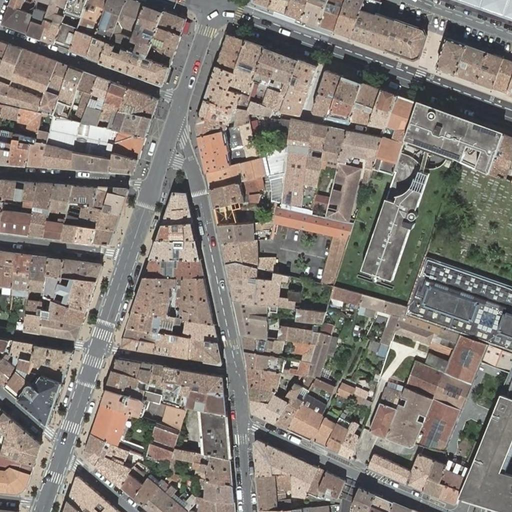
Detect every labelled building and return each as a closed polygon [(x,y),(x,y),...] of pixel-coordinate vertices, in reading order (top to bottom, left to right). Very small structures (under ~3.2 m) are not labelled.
[(28,34),(42,39),(49,19),(47,18),(53,0),(37,0),(33,14),(22,9),(9,5),(2,23),(3,25),(28,34)] [(11,0),(9,5),(22,9),(25,0),(11,0)] [(25,0),(22,9),(33,14),(37,0),(25,0)] [(62,24),(70,0),(53,0),(47,18),(49,19),(62,24)] [(71,50),(83,17),(88,0),(70,0),(62,24),(55,44),(71,50)] [(88,0),(83,17),(101,24),(109,0),(88,0)] [(96,36),(110,42),(111,42),(127,0),(109,0),(101,24),(96,36)] [(138,0),(127,0),(111,42),(130,49),(147,3),(138,0)] [(272,0),(270,7),(288,13),(292,0),(272,0)] [(300,17),(304,19),(310,0),(292,0),(288,13),(300,17)] [(310,0),(304,19),(320,25),(328,0),(310,0)] [(328,0),(320,25),(336,31),(346,0),(328,0)] [(346,0),(336,31),(352,36),(361,9),(364,0),(346,0)] [(352,36),(367,42),(377,14),(377,12),(378,12),(381,3),(381,2),(375,0),(364,0),(361,9),(352,36)] [(511,0),(459,0),(482,8),(504,16),(511,18),(511,0)] [(147,3),(130,49),(148,56),(154,42),(153,41),(159,26),(165,10),(147,3)] [(165,10),(159,26),(181,34),(186,19),(186,17),(165,10)] [(367,42),(386,49),(396,19),(378,12),(377,12),(377,14),(367,42)] [(71,50),(89,56),(96,36),(101,24),(83,17),(71,50)] [(42,39),(55,44),(62,24),(49,19),(42,39)] [(396,19),(386,49),(415,59),(421,56),(427,35),(425,29),(396,19)] [(153,41),(154,42),(176,50),(181,34),(159,26),(153,41)] [(236,72),(247,40),(229,33),(228,33),(228,34),(217,66),(236,72)] [(89,56),(102,61),(110,42),(96,36),(89,56)] [(456,74),(467,44),(449,38),(448,39),(438,67),(439,68),(456,74)] [(0,102),(4,103),(5,103),(21,107),(39,111),(43,98),(10,86),(12,79),(46,91),(47,91),(58,61),(23,48),(10,44),(0,40),(0,102)] [(256,78),(266,46),(247,40),(236,72),(232,84),(252,90),(255,81),(256,78)] [(110,42),(102,61),(163,84),(165,83),(171,66),(148,56),(130,49),(111,42),(110,42)] [(148,56),(171,66),(176,50),(154,42),(148,56)] [(488,52),(467,44),(456,74),(477,81),(488,52)] [(272,76),(280,51),(266,46),(256,78),(255,81),(252,90),(250,96),(248,99),(252,100),(263,104),(268,88),(269,85),(272,78),(272,76)] [(278,109),(282,110),(287,94),(292,83),(300,59),(280,51),(272,76),(286,81),(282,92),(268,88),(263,104),(267,105),(278,109)] [(505,58),(488,52),(477,81),(494,88),(505,58)] [(511,83),(511,60),(505,58),(494,88),(508,93),(511,83)] [(300,80),(312,84),(319,65),(300,59),(292,83),(298,84),(300,80)] [(43,98),(39,111),(43,112),(54,115),(55,111),(56,108),(59,101),(71,66),(58,61),(47,91),(46,91),(43,98)] [(85,71),(71,66),(59,101),(66,104),(72,107),(73,105),(79,88),(85,71)] [(230,89),(232,84),(236,72),(217,66),(212,83),(230,89)] [(337,98),(344,75),(329,70),(329,69),(328,69),(327,70),(326,71),(319,92),(337,98)] [(70,114),(68,118),(83,121),(99,76),(85,71),(79,88),(84,91),(79,107),(73,105),(72,107),(70,114)] [(331,116),(350,120),(363,82),(344,75),(337,98),(331,116)] [(114,82),(99,76),(83,121),(88,122),(99,125),(107,98),(108,99),(114,82)] [(282,110),(292,114),(301,115),(309,92),(312,84),(300,80),(298,84),(292,83),(287,94),(282,110)] [(129,87),(114,82),(108,99),(107,98),(99,125),(115,128),(120,110),(123,104),(129,87)] [(350,120),(370,124),(382,89),(363,82),(350,120)] [(237,107),(242,93),(230,89),(212,83),(206,99),(223,105),(235,107),(237,107)] [(242,93),(250,96),(252,90),(232,84),(230,89),(242,93)] [(158,98),(129,87),(123,104),(120,110),(153,117),(159,100),(158,98)] [(387,127),(398,95),(382,89),(370,124),(387,127)] [(315,113),(331,116),(337,98),(319,92),(313,110),(315,113)] [(374,167),(394,173),(395,170),(401,152),(406,138),(417,102),(398,95),(387,127),(384,136),(374,167)] [(227,128),(235,126),(240,125),(251,121),(248,110),(244,109),(238,108),(237,107),(235,107),(223,105),(206,99),(197,124),(200,135),(225,129),(227,128)] [(248,110),(252,100),(248,99),(244,109),(248,110)] [(265,112),(267,105),(263,104),(252,100),(248,110),(265,112)] [(64,111),(66,104),(59,101),(56,108),(64,111)] [(406,138),(421,144),(434,108),(417,102),(406,138)] [(5,103),(2,112),(0,116),(19,120),(21,107),(5,103)] [(39,111),(21,107),(19,120),(31,123),(29,136),(16,133),(14,143),(11,164),(28,165),(32,142),(32,143),(37,144),(40,130),(43,112),(39,111)] [(55,111),(54,115),(68,118),(70,114),(64,111),(56,108),(55,111)] [(449,155),(460,159),(461,155),(463,151),(472,124),(473,122),(461,118),(460,117),(444,112),(434,108),(421,144),(427,146),(437,150),(449,155)] [(277,113),(290,117),(292,114),(282,110),(278,109),(277,113)] [(120,110),(115,128),(147,135),(153,117),(120,110)] [(68,118),(54,115),(48,144),(77,151),(81,152),(114,158),(115,152),(139,158),(147,135),(115,128),(99,125),(88,122),(83,121),(68,118)] [(302,207),(313,122),(290,117),(287,138),(285,150),(289,150),(282,203),(302,207)] [(240,125),(235,126),(227,128),(225,129),(200,135),(207,172),(232,165),(241,163),(245,162),(248,161),(259,158),(255,137),(251,121),(240,125)] [(318,184),(324,157),(331,126),(313,122),(302,207),(302,208),(313,210),(318,184)] [(502,135),(472,124),(463,151),(461,155),(460,159),(463,160),(469,144),(483,149),(477,166),(491,172),(495,162),(496,159),(506,134),(503,133),(502,135)] [(324,157),(340,160),(343,146),(344,146),(349,129),(331,126),(324,157)] [(0,140),(14,143),(16,133),(0,129),(0,140)] [(369,180),(374,167),(384,136),(349,129),(344,146),(343,146),(340,160),(347,161),(348,156),(352,155),(367,157),(368,161),(363,178),(369,180)] [(32,143),(28,165),(43,166),(48,144),(50,132),(40,130),(37,144),(32,143)] [(506,178),(511,162),(511,136),(506,134),(496,159),(495,162),(491,172),(506,178)] [(14,143),(0,140),(0,163),(11,164),(14,143)] [(48,144),(43,166),(72,168),(77,151),(48,144)] [(81,152),(77,151),(72,168),(111,171),(114,158),(81,152)] [(135,172),(139,158),(115,152),(114,158),(111,171),(134,173),(135,172)] [(401,152),(395,170),(396,170),(370,245),(386,250),(410,178),(411,179),(417,162),(416,161),(415,160),(414,159),(414,158),(413,157),(412,157),(411,156),(410,156),(409,155),(408,155),(407,154),(406,154),(405,154),(405,153),(404,153),(403,153),(402,152),(401,152)] [(258,177),(263,176),(268,175),(263,157),(259,158),(248,161),(245,162),(247,169),(243,170),(241,163),(232,165),(207,172),(211,188),(235,182),(241,181),(258,177)] [(326,216),(350,222),(363,168),(339,162),(331,198),(327,213),(326,216)] [(417,162),(411,179),(410,178),(386,250),(370,245),(363,269),(377,274),(379,275),(394,280),(412,227),(414,228),(416,223),(412,222),(413,218),(415,219),(416,218),(417,218),(418,217),(418,216),(418,215),(418,214),(418,213),(417,212),(416,211),(430,174),(425,172),(426,168),(424,167),(423,167),(422,166),(421,165),(420,164),(419,163),(418,162),(417,162)] [(235,182),(211,188),(215,207),(230,203),(246,201),(244,193),(250,192),(251,201),(259,201),(261,194),(264,193),(263,190),(265,189),(263,176),(258,177),(241,181),(235,182)] [(0,197),(5,199),(6,197),(8,179),(0,178),(0,197)] [(35,200),(39,181),(8,179),(6,197),(25,199),(24,206),(34,208),(35,200)] [(49,215),(56,183),(39,181),(35,200),(34,208),(33,213),(29,235),(45,237),(48,220),(48,219),(49,215)] [(66,218),(70,202),(73,184),(56,183),(49,215),(64,218),(66,218)] [(89,205),(94,206),(99,186),(73,184),(70,202),(83,204),(89,205)] [(94,206),(104,209),(110,191),(112,187),(99,186),(94,206)] [(112,187),(110,191),(126,196),(128,189),(128,188),(112,187)] [(110,191),(104,209),(120,213),(126,196),(110,191)] [(168,210),(190,207),(187,192),(174,191),(168,210)] [(316,211),(327,213),(331,198),(319,195),(316,211)] [(230,203),(215,207),(219,225),(228,224),(236,224),(230,203)] [(120,213),(104,209),(94,206),(89,205),(83,204),(80,217),(67,214),(66,218),(65,222),(65,223),(81,225),(97,228),(115,230),(120,213)] [(324,283),(334,285),(345,250),(349,239),(354,223),(350,222),(326,216),(312,214),(302,211),(282,207),(278,206),(277,210),(275,222),(273,230),(271,238),(275,239),(278,223),(335,235),(329,256),(327,265),(323,279),(325,280),(324,283)] [(193,222),(190,207),(168,210),(164,224),(193,222)] [(4,210),(0,226),(0,230),(29,235),(33,213),(4,210)] [(65,222),(66,218),(64,218),(63,221),(48,219),(48,220),(45,237),(62,239),(65,223),(65,222)] [(180,239),(197,239),(193,222),(164,224),(159,239),(180,239)] [(81,225),(65,223),(62,239),(77,241),(81,225)] [(253,223),(236,224),(228,224),(219,225),(223,243),(232,241),(240,240),(255,239),(259,239),(271,239),(271,238),(273,230),(254,231),(253,223)] [(97,228),(81,225),(77,241),(93,243),(97,228)] [(110,244),(115,230),(97,228),(93,243),(108,245),(110,244)] [(176,258),(201,259),(197,239),(180,239),(159,239),(152,257),(176,258)] [(232,241),(223,243),(227,263),(238,261),(259,267),(260,267),(275,272),(276,272),(276,257),(259,257),(259,239),(255,239),(240,240),(232,241)] [(17,253),(1,251),(0,262),(0,285),(14,287),(15,270),(17,253)] [(34,255),(17,253),(15,270),(32,272),(34,255)] [(511,283),(426,254),(408,306),(405,314),(437,325),(461,334),(489,344),(511,352),(511,366),(510,371),(501,394),(511,398),(511,283)] [(50,257),(34,255),(32,272),(30,290),(46,292),(48,274),(50,257)] [(65,259),(50,257),(48,274),(63,276),(65,259)] [(146,276),(175,277),(175,271),(176,258),(152,257),(146,276)] [(180,277),(205,277),(201,259),(176,258),(175,271),(180,271),(180,277)] [(84,261),(65,259),(63,276),(82,279),(84,261)] [(101,263),(84,261),(82,279),(98,281),(102,265),(101,263)] [(238,261),(227,263),(230,276),(250,277),(274,279),(275,272),(260,267),(259,267),(238,261)] [(15,270),(14,287),(13,293),(29,295),(30,290),(32,272),(15,270)] [(283,274),(276,272),(275,272),(274,279),(250,277),(230,276),(235,300),(269,304),(276,305),(279,305),(296,307),(297,301),(291,300),(282,299),(279,299),(281,284),(282,284),(283,280),(289,281),(291,276),(283,274)] [(48,274),(46,292),(45,296),(87,310),(98,281),(82,279),(63,276),(48,274)] [(169,315),(175,316),(175,313),(169,312),(172,297),(172,289),(177,289),(178,285),(177,284),(178,277),(175,277),(146,276),(135,309),(163,314),(169,315)] [(182,297),(210,299),(205,277),(180,277),(178,277),(177,284),(183,284),(182,297)] [(342,299),(345,288),(341,287),(334,285),(331,296),(342,299)] [(402,314),(405,314),(408,306),(345,288),(342,299),(341,300),(393,314),(388,327),(387,327),(382,342),(390,345),(395,331),(402,314)] [(292,292),(291,300),(297,301),(300,301),(301,293),(292,292)] [(45,296),(45,297),(45,302),(43,316),(83,324),(87,310),(45,296)] [(191,320),(215,324),(210,299),(182,297),(176,297),(176,304),(182,304),(181,318),(191,320)] [(45,302),(29,300),(27,309),(25,330),(41,333),(43,316),(45,302)] [(269,304),(235,300),(242,334),(268,337),(269,337),(269,336),(279,337),(293,340),(317,343),(318,344),(321,332),(314,331),(282,326),(268,325),(269,307),(276,307),(276,305),(269,304)] [(19,310),(17,329),(25,330),(27,309),(21,308),(19,310)] [(324,322),(327,311),(300,308),(298,319),(324,322)] [(163,314),(135,309),(129,326),(158,332),(160,332),(173,334),(174,327),(174,322),(176,317),(176,316),(175,316),(169,315),(163,314)] [(455,348),(461,334),(437,325),(405,314),(402,314),(395,331),(431,343),(432,340),(434,333),(447,337),(444,344),(455,348)] [(78,338),(83,324),(43,316),(41,333),(77,339),(78,338)] [(207,339),(219,341),(215,324),(191,320),(187,336),(191,337),(207,339)] [(321,332),(331,335),(333,327),(323,324),(321,332)] [(157,342),(158,332),(129,326),(125,336),(143,339),(157,342)] [(156,352),(173,355),(175,334),(173,334),(160,332),(158,332),(157,342),(156,352)] [(331,335),(321,332),(318,344),(317,343),(311,363),(309,372),(309,373),(317,377),(320,379),(324,364),(327,355),(332,335),(331,335)] [(332,335),(327,355),(334,357),(340,334),(333,333),(332,335)] [(434,333),(432,340),(444,344),(447,337),(434,333)] [(189,358),(206,360),(207,339),(191,337),(187,336),(177,335),(175,334),(173,355),(189,358)] [(268,337),(242,334),(246,350),(287,358),(293,359),(294,354),(288,353),(290,342),(285,341),(285,340),(268,338),(268,337)] [(482,361),(489,344),(461,334),(455,348),(449,361),(445,371),(427,364),(417,360),(407,387),(433,398),(415,443),(445,451),(482,361)] [(156,352),(157,342),(143,339),(125,336),(122,346),(140,349),(156,352)] [(10,339),(0,337),(0,361),(5,356),(7,353),(10,339)] [(15,340),(10,339),(7,353),(11,356),(12,354),(16,355),(22,356),(34,359),(38,344),(15,340)] [(207,339),(206,360),(222,363),(223,362),(219,341),(207,339)] [(311,363),(317,343),(293,340),(293,344),(295,345),(294,351),(305,353),(303,361),(311,363)] [(73,350),(38,344),(34,359),(38,360),(68,367),(74,351),(73,350)] [(482,361),(510,371),(511,366),(511,352),(489,344),(482,361)] [(287,358),(246,350),(248,361),(248,365),(283,371),(284,372),(299,375),(300,370),(289,368),(285,367),(287,358)] [(5,356),(0,361),(0,381),(5,386),(18,368),(19,365),(22,356),(16,355),(14,364),(8,359),(11,356),(7,353),(5,356)] [(431,353),(427,364),(445,371),(449,361),(431,353)] [(18,368),(5,386),(19,398),(32,382),(39,373),(32,370),(38,360),(34,359),(22,356),(19,365),(18,368)] [(118,358),(114,369),(140,376),(144,362),(119,358),(118,358)] [(63,382),(68,367),(38,360),(32,370),(39,373),(63,382)] [(151,382),(156,364),(144,362),(140,376),(141,377),(151,382)] [(151,382),(175,390),(176,387),(168,384),(169,380),(165,379),(167,366),(156,364),(151,382)] [(324,364),(320,379),(327,382),(329,379),(333,370),(328,367),(328,365),(324,364)] [(283,371),(248,365),(251,399),(270,402),(275,393),(278,389),(283,371)] [(175,390),(190,395),(192,391),(193,387),(194,384),(196,370),(167,366),(165,379),(169,380),(177,381),(176,387),(175,390)] [(114,369),(108,387),(124,392),(134,395),(143,397),(150,399),(161,402),(169,405),(186,410),(188,405),(190,395),(175,390),(151,382),(141,377),(140,376),(114,369)] [(193,387),(226,394),(224,376),(224,375),(196,370),(194,384),(193,387)] [(59,394),(63,382),(39,373),(32,382),(19,398),(48,423),(50,423),(55,408),(59,394)] [(297,383),(300,378),(302,375),(299,375),(293,383),(295,385),(297,383)] [(320,379),(317,377),(314,383),(312,386),(316,387),(317,384),(322,386),(326,388),(331,391),(333,392),(336,386),(331,384),(327,382),(320,379)] [(297,383),(295,385),(287,395),(292,397),(289,401),(275,423),(288,429),(302,403),(303,401),(297,397),(303,387),(297,383)] [(339,388),(354,394),(356,389),(342,383),(339,388)] [(399,408),(405,391),(386,386),(381,402),(399,408)] [(108,387),(103,402),(130,412),(134,414),(139,415),(141,416),(143,408),(146,401),(143,397),(134,395),(124,392),(108,387)] [(190,395),(188,405),(200,408),(202,408),(228,414),(226,394),(193,387),(192,391),(190,395)] [(381,402),(370,430),(387,437),(411,446),(414,445),(415,443),(433,398),(407,387),(405,391),(399,408),(381,402)] [(352,399),(354,394),(339,388),(337,393),(352,399)] [(281,391),(278,389),(275,393),(270,402),(251,399),(252,411),(253,412),(275,423),(289,401),(278,395),(281,391)] [(374,397),(356,389),(354,394),(363,398),(372,401),(374,397)] [(307,394),(303,401),(302,403),(288,429),(311,440),(323,415),(327,405),(307,394)] [(360,403),(363,398),(354,394),(352,399),(360,403)] [(501,471),(511,444),(511,398),(501,394),(481,444),(474,462),(501,471)] [(370,407),(372,401),(363,398),(360,403),(370,407)] [(98,418),(92,433),(115,444),(118,445),(126,449),(130,451),(144,456),(147,457),(149,450),(125,440),(134,414),(130,412),(103,402),(98,418)] [(186,410),(169,405),(164,424),(181,430),(183,421),(186,410)] [(211,454),(232,459),(230,444),(230,437),(228,414),(202,408),(205,439),(205,446),(206,453),(211,454)] [(344,409),(341,417),(338,423),(326,447),(338,453),(349,430),(352,423),(344,419),(348,411),(344,409)] [(326,417),(314,441),(326,447),(338,423),(341,417),(329,410),(326,417)] [(5,412),(0,418),(0,430),(8,435),(2,455),(36,464),(43,444),(13,418),(5,412)] [(323,415),(311,440),(314,441),(326,417),(323,415)] [(349,430),(338,453),(352,459),(357,447),(361,436),(363,429),(359,427),(360,424),(353,421),(352,423),(349,430)] [(149,450),(147,457),(171,466),(176,447),(181,430),(164,424),(157,422),(149,450)] [(92,433),(87,448),(102,455),(108,458),(115,444),(92,433)] [(306,497),(319,467),(285,451),(259,439),(254,442),(257,475),(275,474),(293,473),(294,489),(294,495),(306,497)] [(476,441),(464,468),(470,470),(472,466),(474,462),(481,444),(476,441)] [(102,455),(97,466),(122,487),(131,469),(124,464),(130,451),(126,449),(118,445),(115,444),(108,458),(102,455)] [(176,447),(171,466),(169,471),(173,472),(174,472),(178,457),(195,460),(194,465),(208,468),(207,473),(196,470),(194,476),(196,477),(206,479),(207,479),(234,485),(232,459),(211,454),(206,453),(204,453),(176,447)] [(102,455),(87,448),(86,453),(87,457),(97,466),(102,455)] [(419,452),(413,470),(408,483),(424,490),(437,460),(419,452)] [(375,453),(369,466),(408,483),(413,470),(375,453)] [(36,464),(2,455),(0,454),(0,491),(17,493),(28,487),(32,473),(36,464)] [(147,457),(144,456),(140,462),(147,466),(152,469),(154,470),(155,470),(160,471),(169,471),(171,466),(147,457)] [(424,490),(441,497),(446,484),(441,481),(448,464),(437,460),(424,490)] [(441,497),(456,503),(459,497),(470,470),(464,468),(449,461),(448,464),(441,481),(446,484),(441,497)] [(511,511),(511,473),(501,471),(474,462),(472,466),(470,470),(459,497),(508,511),(511,511)] [(131,469),(122,487),(135,498),(146,481),(149,477),(135,465),(132,468),(131,469)] [(151,475),(154,470),(152,469),(147,466),(144,471),(151,475)] [(320,489),(327,471),(319,467),(306,497),(322,499),(329,500),(331,494),(320,489)] [(338,497),(346,480),(327,471),(320,489),(331,494),(338,497)] [(174,472),(173,472),(172,477),(169,476),(165,481),(161,487),(145,506),(151,511),(168,511),(178,501),(177,501),(180,498),(177,496),(175,494),(178,490),(172,485),(169,489),(166,486),(168,484),(171,479),(183,482),(185,475),(174,472)] [(275,474),(257,475),(260,509),(278,509),(283,509),(296,509),(296,505),(291,505),(290,499),(285,499),(285,489),(294,489),(293,473),(275,474)] [(121,511),(118,509),(79,475),(78,476),(70,500),(83,511),(121,511)] [(194,476),(185,475),(183,482),(197,484),(196,477),(194,476)] [(146,481),(135,498),(145,506),(161,487),(165,481),(163,480),(158,485),(149,477),(146,481)] [(234,485),(207,479),(206,498),(217,501),(235,501),(234,485)] [(353,511),(368,511),(377,494),(360,487),(353,504),(353,509),(352,511),(353,511)] [(178,501),(168,511),(187,511),(189,511),(190,510),(195,504),(197,497),(193,494),(191,496),(185,491),(180,498),(177,501),(178,501)] [(389,511),(394,501),(377,494),(368,511),(389,511)] [(197,496),(197,497),(195,504),(190,510),(189,511),(187,511),(236,511),(235,501),(217,501),(206,498),(197,496)] [(65,511),(83,511),(70,500),(65,511)] [(411,511),(412,509),(394,501),(389,511),(411,511)]
